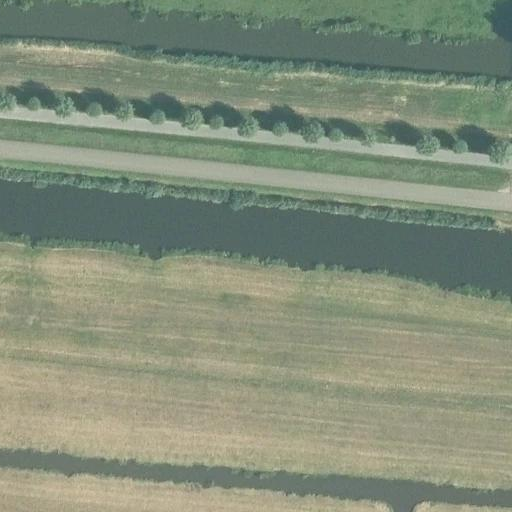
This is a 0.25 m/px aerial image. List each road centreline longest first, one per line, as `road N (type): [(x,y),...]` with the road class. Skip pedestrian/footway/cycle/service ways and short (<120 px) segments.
road 1 (unclassified): [(511,205),(0,151)]
road 2 (unknown): [(0,84),(511,135)]
